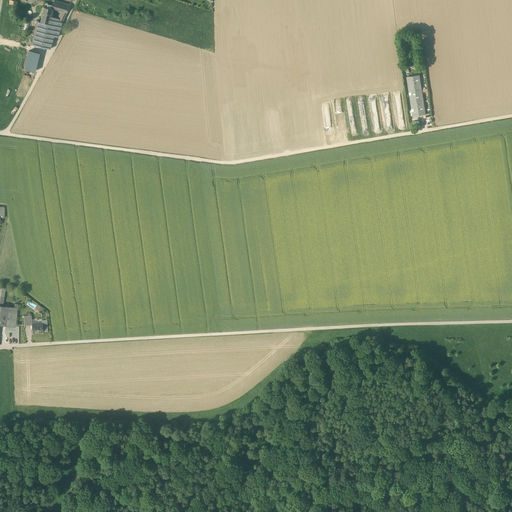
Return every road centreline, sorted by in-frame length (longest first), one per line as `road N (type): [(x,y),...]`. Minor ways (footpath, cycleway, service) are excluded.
road 1 (unclassified): [(44,344),(511,322)]
road 2 (residential): [(77,0),(0,133)]
